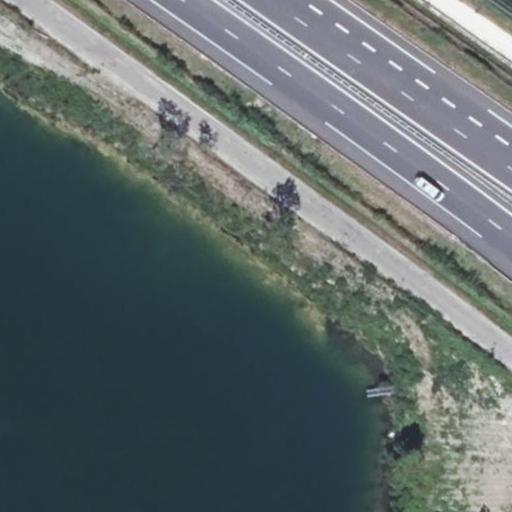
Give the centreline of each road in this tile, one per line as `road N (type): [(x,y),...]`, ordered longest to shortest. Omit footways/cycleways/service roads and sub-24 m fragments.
road 1 (unclassified): [(23,0),(511,356)]
road 2 (motorway): [(174,0),(511,243)]
road 3 (motorway): [(511,168),(270,0)]
